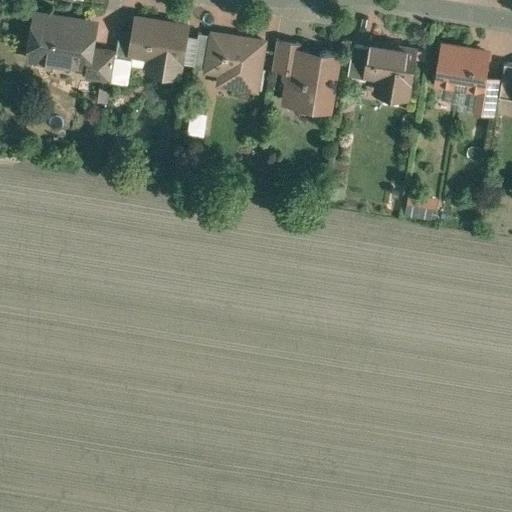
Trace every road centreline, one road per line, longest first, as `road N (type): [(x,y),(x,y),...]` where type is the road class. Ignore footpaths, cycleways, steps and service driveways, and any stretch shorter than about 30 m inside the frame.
road 1 (residential): [(296,0),(374,0),(511,24)]
road 2 (track): [(0,168),(134,189)]
